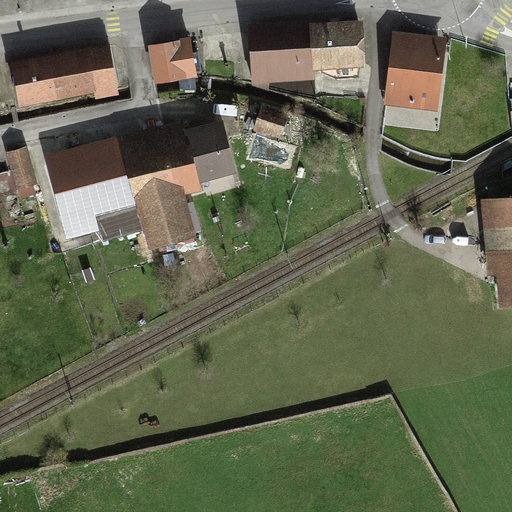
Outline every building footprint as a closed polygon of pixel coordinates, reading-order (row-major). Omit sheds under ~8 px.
[(307,23),(249,24),(251,80),(308,78),(308,69),(307,26),(307,23)] [(361,24),(307,26),(308,69),(363,67),(361,24)] [(383,105),(437,112),(447,38),(392,31),(383,105)] [(154,84),(197,78),(189,36),(178,40),(178,41),(147,44),(154,84)] [(109,44),(10,62),(19,107),(94,93),(95,99),(118,95),(109,44)] [(281,123),(257,114),(250,134),(273,142),(281,123)] [(212,127),(177,136),(190,188),(226,179),(212,127)] [(191,193),(190,188),(177,136),(175,130),(114,145),(137,233),(142,253),(185,242),(174,197),(191,193)] [(137,233),(114,145),(50,161),(69,237),(93,231),(96,243),(137,233)] [(19,152),(0,157),(0,191),(1,194),(30,184),(19,152)] [(493,255),(496,312),(511,310),(511,204),(480,206),(483,255),(493,255)]
